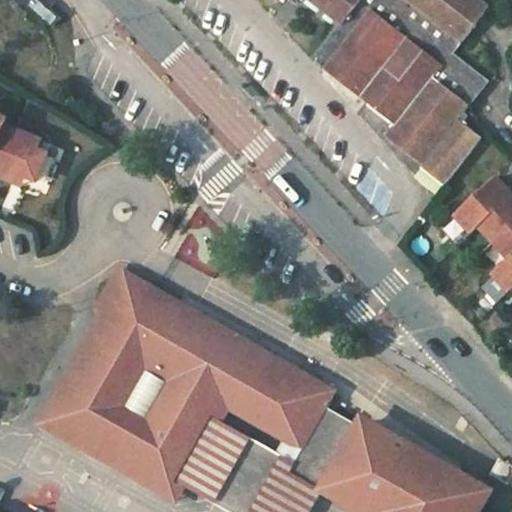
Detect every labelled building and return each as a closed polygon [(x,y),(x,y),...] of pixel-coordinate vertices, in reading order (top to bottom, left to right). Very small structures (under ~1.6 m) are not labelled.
[(308,0),(341,25),(342,26),(362,0),(283,0),(285,1),(285,0),(308,0)] [(434,78),(469,106),(486,84),(452,56),(461,44),(406,0),(362,0),(342,26),(314,62),(325,70),(372,11),(406,38),(444,67),(434,78)] [(477,0),(406,0),(461,44),(488,8),(477,0)] [(360,97),(406,38),(372,11),(325,70),(360,97)] [(396,126),(434,78),(444,67),(406,38),(360,97),(396,126)] [(469,106),(434,78),(396,126),(386,137),(423,166),(458,121),(469,106)] [(0,174),(15,181),(19,171),(28,174),(38,179),(49,153),(39,149),(43,139),(7,124),(9,118),(0,114),(0,174)] [(482,138),(458,121),(423,166),(421,168),(445,186),(482,138)] [(28,174),(19,171),(15,181),(24,184),(28,174)] [(457,217),(473,234),(481,226),(511,197),(511,193),(504,185),(498,178),(457,217)] [(496,243),(511,228),(511,197),(481,226),(496,243)] [(174,258),(214,276),(236,226),(196,208),(174,258)] [(511,228),(496,243),(511,260),(511,228)] [(511,260),(495,276),(510,292),(511,290),(511,260)] [(152,287),(120,269),(96,311),(104,316),(69,378),(76,382),(62,407),(70,411),(65,418),(89,431),(85,439),(101,449),(97,457),(161,493),(166,486),(181,494),(185,487),(195,468),(189,464),(206,433),(197,429),(205,414),(218,392),(251,410),(246,418),(303,449),(327,407),(335,393),(278,360),(271,372),(247,358),(249,354),(177,313),(173,319),(144,302),(152,287)] [(278,360),(152,287),(144,302),(173,319),(177,313),(249,354),(247,358),(271,372),(278,360)] [(76,382),(69,378),(41,426),(97,457),(101,449),(85,439),(89,431),(65,418),(70,411),(62,407),(76,382)] [(392,444),(327,407),(303,449),(290,473),(319,490),(354,510),(365,493),(380,502),(373,511),(474,511),(446,496),(441,504),(426,495),(443,464),(396,438),(392,444)] [(251,440),(205,414),(197,429),(206,433),(189,464),(195,468),(185,487),(215,504),(243,455),(248,445),(251,440)] [(231,511),(257,467),(267,449),(251,440),(248,445),(243,455),(215,504),(228,511),(231,511)] [(274,476),(284,458),(267,449),(257,467),(274,476)] [(291,462),(284,458),(274,476),(257,467),(231,511),(263,511),(287,471),(291,462)] [(509,485),(511,480),(511,467),(501,460),(492,475),(509,485)] [(446,496),(474,511),(481,511),(492,492),(443,464),(426,495),(441,504),(446,496)] [(306,511),(319,490),(290,473),(287,471),(263,511),(306,511)] [(166,486),(161,493),(177,502),(181,494),(166,486)]
